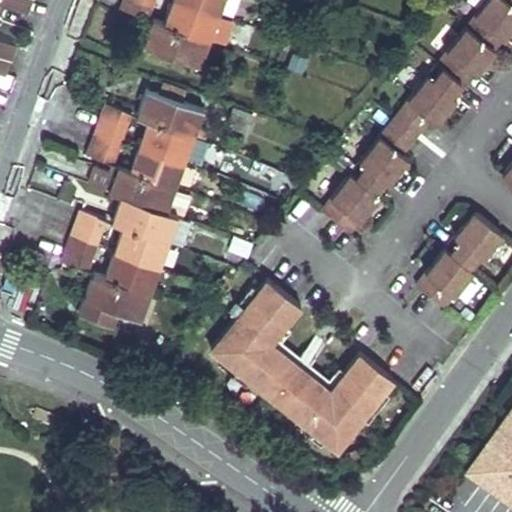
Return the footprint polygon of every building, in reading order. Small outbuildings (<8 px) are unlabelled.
[(0,0),(0,2),(0,3),(27,13),(31,0),(0,0)] [(142,0),(122,0),(120,6),(147,17),(152,4),(142,0)] [(180,0),(172,0),(164,22),(209,39),(209,38),(218,14),(218,13),(180,0)] [(180,0),(218,13),(219,11),(223,0),(180,0)] [(223,0),(219,11),(233,15),(238,0),(223,0)] [(511,0),(485,0),(321,208),(349,230),(407,156),(402,152),(399,150),(427,115),(430,117),(435,121),(511,24),(511,0)] [(218,14),(209,38),(224,43),(232,19),(218,14)] [(153,18),(143,45),(162,51),(175,56),(199,65),(209,39),(164,22),(153,18)] [(0,55),(11,59),(16,44),(0,38),(0,55)] [(175,56),(162,51),(159,60),(172,64),(175,56)] [(0,55),(0,73),(5,75),(11,59),(0,55)] [(162,81),(158,92),(182,100),(186,90),(162,81)] [(148,118),(193,134),(205,139),(208,130),(196,126),(203,108),(182,100),(158,92),(147,88),(137,113),(148,118)] [(132,111),(105,101),(100,114),(127,124),(132,111)] [(227,123),(247,131),(253,114),(233,106),(227,123)] [(127,124),(100,114),(95,127),(122,137),(127,124)] [(427,115),(399,150),(402,152),(430,117),(427,115)] [(139,143),(184,159),(193,134),(148,118),(139,143)] [(122,137),(95,127),(91,139),(118,149),(122,137)] [(118,149),(91,139),(86,153),(113,162),(118,149)] [(130,169),(175,185),(177,180),(183,163),(184,159),(139,143),(130,169)] [(511,159),(501,173),(511,181),(511,159)] [(183,163),(177,180),(189,184),(195,167),(183,163)] [(130,169),(118,164),(109,190),(121,194),(130,169)] [(130,169),(121,194),(166,210),(175,185),(130,169)] [(123,223),(169,240),(169,239),(178,215),(178,214),(166,210),(121,194),(115,211),(112,219),(123,223)] [(80,207),(75,220),(102,230),(107,217),(80,207)] [(473,209),(415,283),(443,305),(502,231),(473,209)] [(178,215),(169,239),(180,243),(189,219),(178,215)] [(97,243),(102,230),(75,220),(70,233),(97,243)] [(114,249),(159,265),(169,240),(123,223),(114,249)] [(92,255),(97,243),(70,233),(66,246),(92,255)] [(226,251),(247,255),(251,238),(229,234),(226,251)] [(87,269),(92,255),(66,246),(61,259),(87,269)] [(114,249),(105,274),(150,290),(159,265),(114,249)] [(117,307),(141,316),(150,290),(105,274),(93,270),(90,278),(84,296),(117,307)] [(235,316),(210,347),(223,357),(250,379),(298,417),(325,438),(337,447),(362,416),(383,389),(393,377),(359,350),(344,370),(330,387),(270,341),(285,322),(300,303),(266,277),(257,289),(235,316)] [(235,316),(257,289),(251,285),(230,312),(235,316)] [(117,307),(84,296),(79,309),(112,322),(117,307)] [(290,327),(285,322),(270,341),(330,387),(344,370),(338,365),(329,377),(280,340),(290,327)] [(223,357),(219,363),(246,385),(250,379),(223,357)] [(389,393),(383,389),(362,416),(367,420),(389,393)] [(511,406),(467,468),(511,500),(511,406)] [(298,417),(293,422),(320,444),(325,438),(298,417)]
